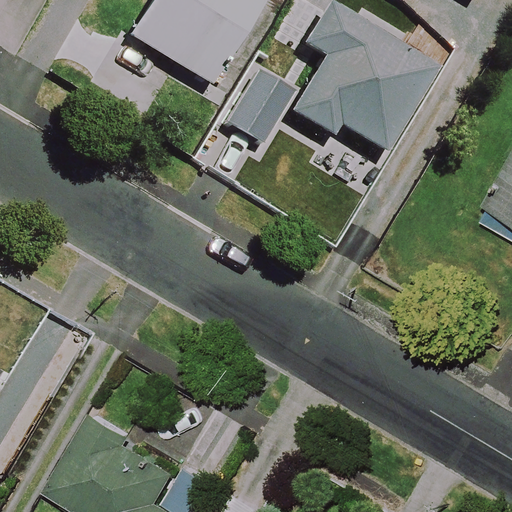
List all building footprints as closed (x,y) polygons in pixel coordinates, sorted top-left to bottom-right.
[(262,0),(151,0),(127,41),(209,90),(262,0)] [(433,73),(324,7),(298,49),(320,62),(287,116),(328,141),(335,130),(381,158),(433,73)] [(511,171),(483,222),(511,238),(511,171)] [(0,354),(0,379),(11,361),(0,354)] [(141,433),(100,410),(53,495),(83,511),(182,511),(161,500),(178,470),(134,446),(141,433)] [(222,511),(260,511),(263,508),(234,491),(222,511)]
